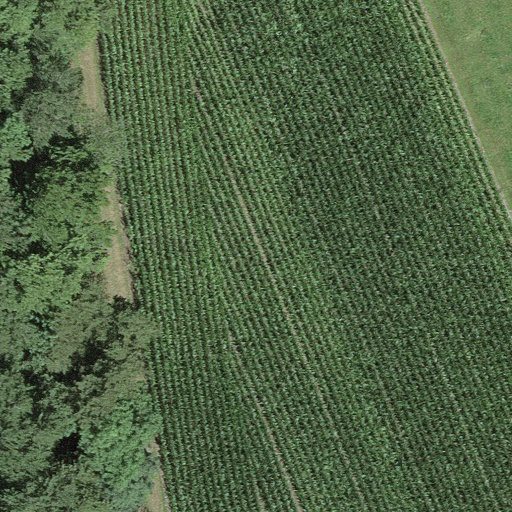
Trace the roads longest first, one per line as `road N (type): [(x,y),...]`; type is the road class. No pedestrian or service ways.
road 1 (track): [(140,511),(96,383),(45,0)]
road 2 (track): [(63,511),(0,362)]
